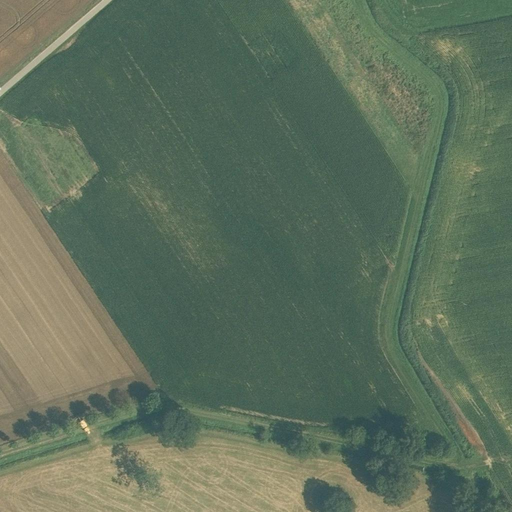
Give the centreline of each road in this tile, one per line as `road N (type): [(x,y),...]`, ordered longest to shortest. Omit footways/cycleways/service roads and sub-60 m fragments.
road 1 (track): [(0,452),(147,408),(175,408),(452,465),(478,463)]
road 2 (unclassified): [(0,94),(107,0)]
